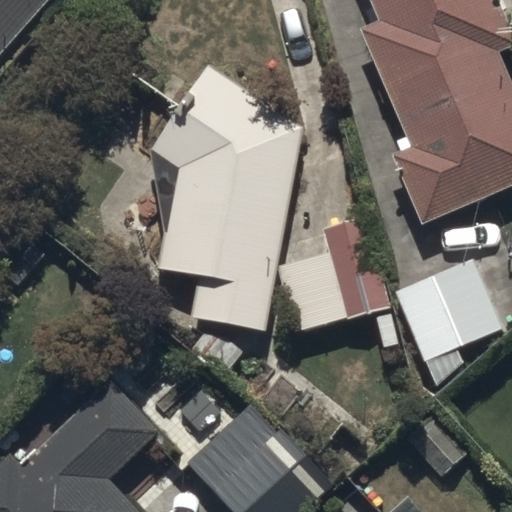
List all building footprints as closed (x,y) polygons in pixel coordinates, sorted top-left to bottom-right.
[(0,0),(0,65),(57,0),(0,0)] [(511,54),(511,30),(499,0),(373,0),(379,13),(367,18),(373,34),(366,37),(411,142),(399,147),(405,159),(399,162),(427,229),(511,192),(511,75),(504,57),(511,54)] [(272,338),(305,134),(214,70),(156,158),(182,175),(166,275),(203,281),(196,326),(272,338)] [(0,271),(29,237),(0,213),(0,271)] [(332,259),(285,271),(303,338),(393,313),(369,227),(326,238),(332,259)] [(479,262),(398,294),(438,392),(467,369),(462,355),(508,337),(479,262)] [(0,511),(141,511),(115,485),(165,437),(116,387),(98,405),(79,386),(31,434),(48,450),(25,472),(11,459),(0,469),(0,511)] [(259,403),(190,466),(232,511),(312,511),(337,490),(259,403)] [(470,454),(435,418),(408,444),(444,480),(470,454)] [(421,511),(411,500),(397,511),(421,511)]
